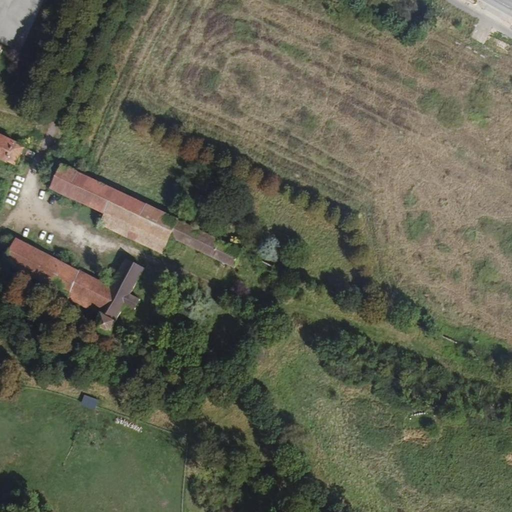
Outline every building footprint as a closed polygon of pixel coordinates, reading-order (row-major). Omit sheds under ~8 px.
[(8,154),(15,140),(0,132),(0,152),(1,150),(8,154)] [(67,195),(78,172),(52,159),(40,183),(67,195)] [(105,186),(78,172),(67,195),(94,208),(105,186)] [(163,215),(105,186),(94,208),(89,219),(148,247),(156,230),(163,215)] [(223,265),(230,249),(165,216),(163,215),(156,230),(181,244),(196,250),(223,265)] [(68,267),(4,234),(0,241),(0,261),(57,290),(68,267)] [(120,297),(134,270),(112,259),(99,283),(87,312),(80,327),(99,337),(115,305),(126,311),(131,302),(120,297)] [(99,283),(68,267),(57,290),(56,292),(87,312),(99,283)] [(126,311),(115,305),(105,325),(116,331),(126,311)] [(85,395),(81,405),(96,411),(99,401),(85,395)]
